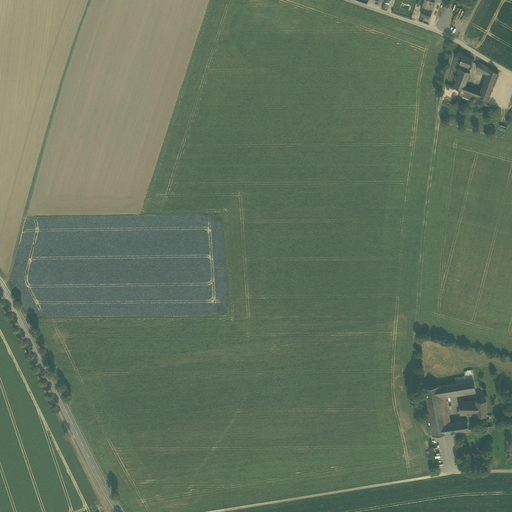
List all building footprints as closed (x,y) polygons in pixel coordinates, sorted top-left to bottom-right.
[(429,19),(432,11),(428,10),(424,8),(421,15),(422,16),(422,15),(429,18),(429,19)] [(459,63),(462,65),(468,67),(469,67),(472,59),(462,55),(459,63)] [(477,69),(487,74),(489,68),(479,63),(477,69)] [(487,74),(480,92),(478,96),(488,100),(493,88),(498,74),(489,68),(487,74)] [(499,90),(493,88),(488,100),(478,96),(480,92),(465,86),(470,72),(467,71),(461,69),(454,87),(461,90),(459,95),(492,107),(494,102),(499,90)] [(511,81),(498,74),(493,88),(499,90),(494,102),(501,105),(511,81)] [(436,434),(437,436),(452,433),(453,433),(451,425),(446,398),(479,389),(474,372),(473,370),(468,370),(469,376),(470,380),(459,383),(428,390),(436,434)] [(463,400),(464,413),(475,412),(480,412),(480,399),(463,400)] [(480,412),(480,415),(490,415),(489,399),(484,399),(480,399),(480,412)] [(451,425),(453,433),(457,432),(473,429),(472,424),(471,421),(451,425)]
